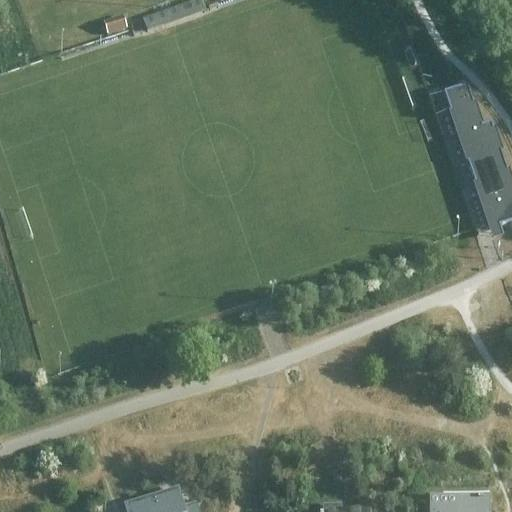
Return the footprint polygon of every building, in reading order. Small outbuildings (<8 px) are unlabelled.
[(141,21),(146,34),(204,14),(199,1),(141,21)] [(121,19),(102,25),(106,37),(125,31),(121,19)] [(480,129),(466,89),(443,97),(489,231),(497,228),(497,230),(511,224),(511,189),(490,126),(480,129)] [(196,511),(194,506),(182,510),(176,492),(124,508),(125,511),(196,511)] [(428,511),(487,511),(488,500),(455,500),(455,510),(429,510),(428,511)]
